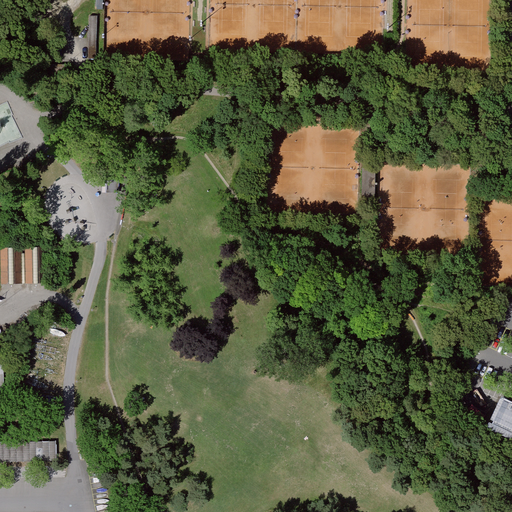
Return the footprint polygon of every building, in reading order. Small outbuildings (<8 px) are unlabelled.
[(106,0),(105,58),(147,59),(188,60),(189,0),(106,0)] [(97,17),(88,16),(88,59),(90,59),(92,59),(94,59),(96,59),(97,17)] [(314,124),(270,123),(268,212),(312,212),(359,213),(361,125),(314,124)] [(426,165),(381,164),(379,254),(424,255),(469,256),(471,166),(426,165)] [(378,169),(365,168),(364,199),(377,199),(378,169)] [(119,180),(106,180),(106,193),(119,194),(119,180)] [(511,196),(480,196),(478,286),(511,286),(511,196)] [(53,284),(53,246),(1,245),(1,284),(2,284),(49,284),(53,284)] [(511,399),(505,396),(490,427),(511,437),(511,399)] [(0,465),(59,464),(58,443),(0,443),(0,465)]
